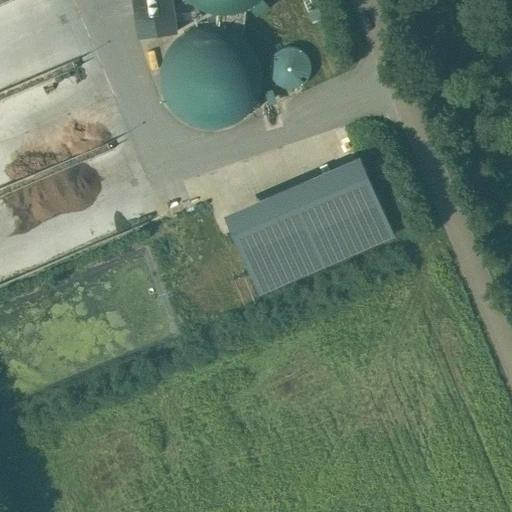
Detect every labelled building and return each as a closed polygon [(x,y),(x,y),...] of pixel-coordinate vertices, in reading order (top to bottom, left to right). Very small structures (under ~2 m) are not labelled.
[(171,0),(132,0),(138,37),(176,31),(171,0)] [(188,0),(192,3),(203,10),(215,13),(223,14),(230,13),(239,11),(245,9),(256,2),(258,0),(188,0)] [(239,11),(230,13),(223,14),(215,13),(214,25),(223,26),(228,27),(233,29),(238,32),(242,35),(245,9),(239,11)] [(252,45),(242,35),(238,32),(233,29),(228,27),(223,26),(214,25),(201,26),(188,30),(177,37),(168,47),(162,59),(159,72),(160,85),(164,98),(171,109),(181,118),(193,124),(206,127),(219,127),(232,123),(243,116),(252,107),(259,95),(262,82),(262,69),(258,56),(252,45)] [(288,46),(285,47),(282,48),(279,49),(276,51),(274,53),(272,56),(270,59),(269,62),(269,64),(268,68),(269,72),(270,75),(272,79),(275,82),(278,84),(281,86),(284,87),(289,88),(294,87),(298,86),(301,85),(303,83),(305,80),(307,78),(309,74),(310,72),(310,69),(310,67),(310,64),(309,62),(309,60),(308,57),(306,55),(304,52),(301,50),(299,49),(296,47),(292,46),(288,46)] [(0,90),(14,85),(0,50),(0,90)] [(77,200),(89,200),(88,236),(79,236),(73,238),(94,238),(150,216),(130,165),(130,166),(121,144),(73,163),(73,183),(77,194),(77,200)] [(359,155),(224,214),(259,294),(394,235),(359,155)]
